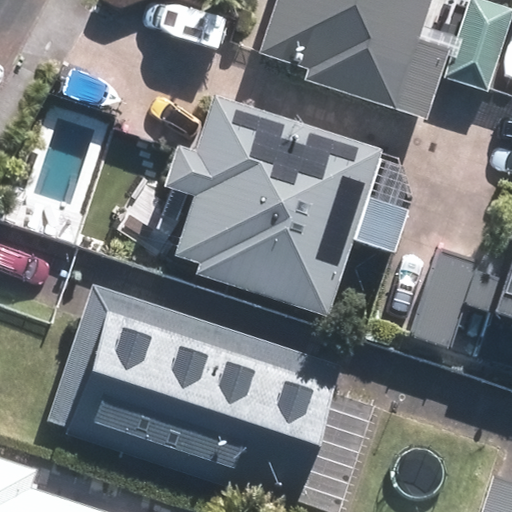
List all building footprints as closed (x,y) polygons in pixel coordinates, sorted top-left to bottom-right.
[(269,0),(253,49),(303,66),(299,76),(421,117),(442,51),(447,54),(441,74),(484,87),(510,8),(485,0),(462,0),(451,35),(417,22),(423,0),(269,0)] [(317,317),(371,152),(205,98),(187,151),(165,144),(152,186),(182,196),(162,255),(188,264),(185,274),(317,317)] [(511,238),(500,278),(475,270),(476,265),(439,254),(413,336),(449,347),(463,304),(489,312),(475,361),(511,372),(511,238)] [(296,511),(343,369),(97,289),(53,426),(74,432),(71,439),(293,511),(296,511)] [(0,511),(105,511),(35,489),(41,473),(0,459),(0,511)] [(511,511),(511,483),(489,477),(478,511),(511,511)]
